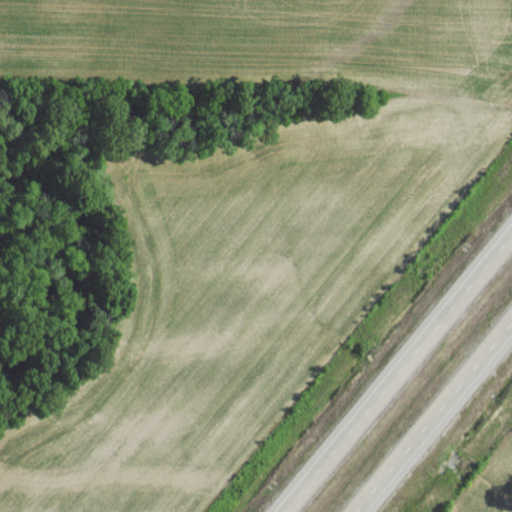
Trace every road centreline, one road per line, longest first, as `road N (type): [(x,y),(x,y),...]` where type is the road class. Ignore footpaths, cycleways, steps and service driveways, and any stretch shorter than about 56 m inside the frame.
road 1 (motorway): [(511,235),(281,511)]
road 2 (motorway): [(352,511),(511,319)]
